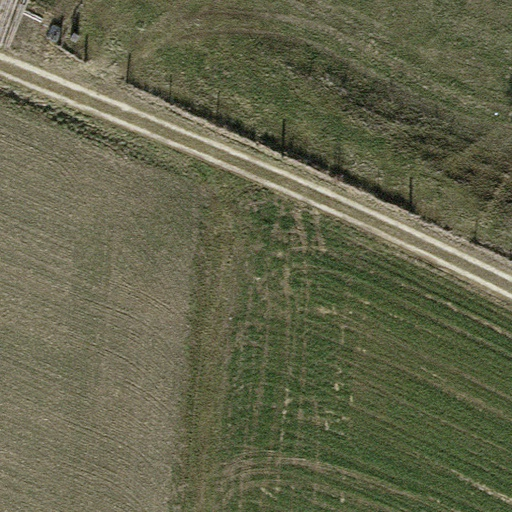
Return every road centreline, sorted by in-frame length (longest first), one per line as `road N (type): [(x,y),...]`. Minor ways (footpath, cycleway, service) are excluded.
road 1 (track): [(0,66),(224,153),(511,292)]
road 2 (track): [(224,153),(195,511)]
